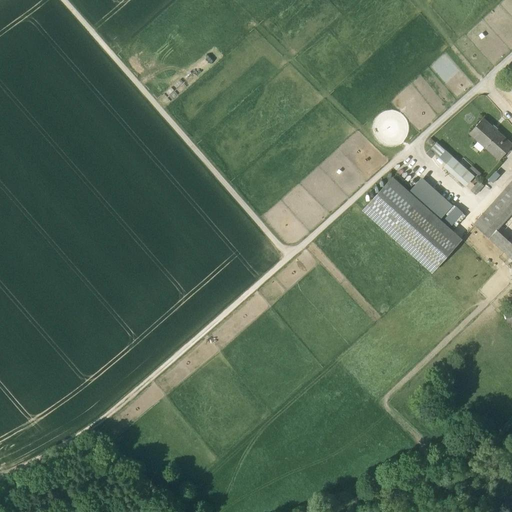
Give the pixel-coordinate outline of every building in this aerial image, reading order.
[(479,138),(501,158),(511,145),(511,144),(483,119),(469,135),(476,141),(479,138)] [(483,147),(498,160),(501,158),(479,138),(476,141),(483,147)] [(447,163),(453,156),(437,141),(431,148),(447,163)] [(483,147),(476,141),(473,145),(480,151),(483,147)] [(468,169),(453,156),(447,163),(469,182),(475,176),(468,169)] [(469,182),(447,163),(444,166),(466,186),(469,182)] [(472,165),(468,169),(475,176),(476,177),(480,173),(472,165)] [(500,174),(495,170),(488,178),(493,182),(500,174)] [(453,205),(422,177),(408,192),(416,199),(439,220),(453,205)] [(363,210),(387,231),(416,199),(408,192),(392,178),(363,210)] [(484,184),(478,180),(470,189),(475,194),(484,184)] [(473,225),(511,260),(511,259),(511,245),(495,229),(491,225),(511,201),(511,194),(506,189),(473,225)] [(439,220),(416,199),(387,231),(432,272),(461,239),(448,228),(441,222),(439,220)] [(511,210),(511,201),(491,225),(495,229),(511,210)] [(456,205),(441,222),(448,228),(463,211),(456,205)]
